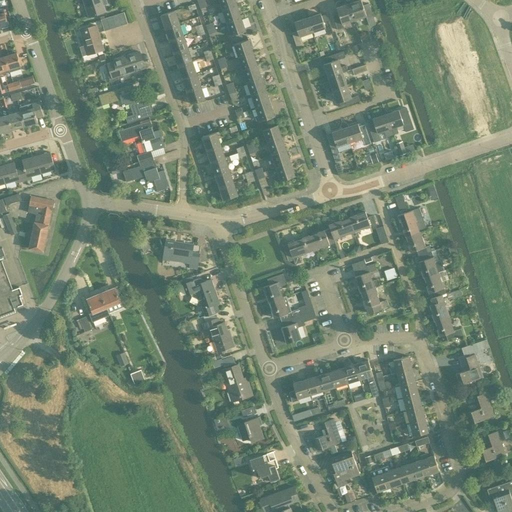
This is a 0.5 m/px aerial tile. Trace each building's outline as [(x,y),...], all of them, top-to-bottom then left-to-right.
[(83,0),(89,17),(105,12),(104,7),(103,5),(107,4),(105,0),(83,0)] [(219,0),(223,10),(237,5),(235,0),(219,0)] [(360,0),(349,4),(354,20),(366,16),(369,26),(376,23),(373,18),(369,4),(363,6),(361,0),(360,0)] [(343,24),(354,20),(349,4),(337,8),(339,14),(333,16),(337,30),(344,28),(343,24)] [(227,23),(241,18),(237,5),(223,10),(227,23)] [(0,27),(9,25),(3,8),(0,8),(0,27)] [(161,15),(165,28),(180,23),(175,10),(161,15)] [(124,13),(118,14),(122,26),(128,24),(124,13)] [(307,18),(312,32),(325,28),(328,35),(333,33),(327,14),(322,16),(321,13),(307,18)] [(118,14),(113,16),(116,27),(122,26),(118,14)] [(113,16),(107,18),(111,29),(116,27),(113,16)] [(107,18),(101,20),(105,31),(111,29),(107,18)] [(246,31),(241,18),(227,23),(231,36),(246,31)] [(299,36),(312,32),(307,18),(294,22),(297,30),(292,32),(296,46),(302,44),(299,36)] [(165,28),(170,41),(184,36),(180,23),(165,28)] [(80,31),(85,45),(80,47),(83,56),(88,55),(104,50),(97,26),(80,31)] [(170,41),(174,53),(188,48),(184,36),(170,41)] [(234,44),(238,57),(253,52),(249,39),(234,44)] [(349,48),(352,55),(360,52),(358,45),(349,48)] [(174,53),(178,66),(193,61),(188,48),(174,53)] [(328,77),(343,72),(348,71),(346,66),(341,67),(338,59),(345,57),(343,51),(330,56),(323,58),(325,64),(324,64),(328,77)] [(122,75),(145,68),(140,52),(114,60),(114,62),(106,65),(111,81),(123,77),(122,75)] [(238,57),(243,70),(257,65),(253,52),(238,57)] [(17,53),(5,56),(10,72),(21,68),(20,66),(21,66),(21,65),(17,53)] [(0,74),(10,72),(5,56),(0,57),(0,74)] [(183,78),(197,73),(193,61),(178,66),(183,78)] [(243,70),(247,83),(262,78),(257,65),(243,70)] [(354,75),(367,70),(365,65),(352,69),(354,75)] [(332,90),(347,85),(343,72),(328,77),(332,90)] [(187,91),(201,86),(197,73),(183,78),(187,91)] [(247,83),(251,95),(266,90),(262,78),(247,83)] [(151,102),(144,105),(140,94),(132,96),(131,92),(133,92),(131,85),(99,95),(102,105),(121,100),(123,107),(130,105),(133,115),(126,117),(128,123),(155,114),(151,102)] [(351,98),(347,85),(332,90),(337,103),(339,102),(341,107),(347,105),(360,101),(358,96),(351,98)] [(206,99),(201,86),(187,91),(191,104),(206,99)] [(251,95),(256,108),(270,103),(266,90),(251,95)] [(38,102),(19,107),(20,112),(25,126),(38,123),(36,118),(42,116),(38,102)] [(270,103),(256,108),(260,121),(275,116),(270,103)] [(399,110),(386,114),(391,128),(392,134),(398,132),(396,127),(404,124),(406,131),(412,130),(408,119),(410,119),(406,108),(399,110)] [(20,112),(8,115),(12,130),(25,126),(20,112)] [(374,121),(368,123),(370,129),(375,142),(380,140),(378,133),(385,130),(387,136),(392,134),(391,128),(386,114),(373,118),(374,121)] [(8,115),(0,117),(0,133),(12,130),(8,115)] [(153,151),(165,147),(160,130),(154,132),(152,127),(153,127),(151,121),(119,131),(122,141),(140,135),(143,142),(150,140),(153,151)] [(345,128),(350,142),(363,138),(365,145),(371,143),(366,130),(364,124),(359,126),(358,124),(345,128)] [(263,130),(267,143),(282,138),(277,125),(263,130)] [(337,146),(350,142),(345,128),(332,132),(335,140),(329,142),(334,156),(336,162),(342,160),(337,146)] [(202,137),(207,150),(221,145),(217,132),(202,137)] [(267,143),(272,155),(286,150),(282,138),(267,143)] [(396,143),(399,155),(400,156),(406,153),(406,152),(404,147),(402,141),(396,143)] [(207,150),(211,162),(225,157),(221,145),(207,150)] [(272,155),(276,168),(291,163),(286,150),(272,155)] [(138,155),(139,162),(153,157),(154,157),(151,151),(138,155)] [(36,156),(41,174),(51,171),(52,173),(56,172),(50,152),(36,156)] [(376,153),(375,154),(371,155),(370,155),(372,163),(378,162),(376,153)] [(31,177),(41,174),(36,156),(22,160),(23,166),(20,167),(24,181),(31,179),(31,177)] [(153,157),(139,162),(140,166),(123,172),(127,182),(145,177),(147,183),(154,181),(158,191),(170,188),(164,170),(158,172),(157,168),(155,162),(153,157)] [(215,175),(229,170),(225,157),(211,162),(215,175)] [(16,183),(24,181),(20,167),(16,168),(14,163),(0,167),(5,184),(15,181),(16,183)] [(291,163),(276,168),(280,181),(295,176),(291,163)] [(219,187),(234,183),(229,170),(215,175),(219,187)] [(238,196),(234,183),(219,187),(224,200),(238,196)] [(7,205),(21,200),(19,194),(4,199),(7,205)] [(395,197),(400,211),(406,209),(404,204),(406,204),(402,195),(395,197)] [(35,222),(49,225),(48,225),(51,210),(53,210),(55,201),(31,196),(27,212),(37,214),(35,222)] [(420,208),(398,215),(405,236),(421,231),(427,229),(420,208)] [(357,214),(350,217),(355,232),(377,225),(374,217),(368,219),(365,212),(357,215),(357,214)] [(11,213),(3,216),(5,221),(7,226),(10,235),(17,232),(18,232),(12,218),(11,213)] [(340,220),(329,224),(329,225),(330,228),(334,240),(355,232),(350,217),(340,221),(340,220)] [(44,251),(49,225),(35,222),(30,248),(44,251)] [(316,233),(309,236),(314,250),(335,243),(334,240),(330,228),(325,230),(323,231),(323,230),(316,233)] [(421,231),(405,236),(411,252),(416,250),(418,255),(428,252),(431,251),(431,249),(429,245),(426,247),(421,231)] [(294,241),(288,243),(288,244),(291,252),(293,260),(295,264),(301,262),(299,256),(303,254),(303,253),(314,250),(309,236),(309,235),(302,238),(302,239),(294,242),(294,241)] [(200,254),(193,253),(194,245),(166,241),(163,259),(190,263),(190,268),(197,269),(200,254)] [(0,318),(16,313),(14,308),(17,307),(23,305),(20,296),(22,295),(19,287),(8,291),(0,270),(0,259),(5,257),(2,248),(0,248),(0,318)] [(428,252),(418,255),(420,261),(419,262),(421,270),(423,278),(424,277),(439,272),(444,270),(441,262),(438,260),(435,250),(432,251),(431,251),(428,252)] [(291,252),(285,254),(288,260),(289,261),(293,260),(291,252)] [(113,278),(119,275),(114,263),(107,266),(113,278)] [(362,274),(355,277),(358,285),(357,285),(360,292),(376,287),(380,285),(378,279),(373,281),(370,272),(377,270),(375,263),(366,266),(360,269),(362,274)] [(453,269),(455,275),(462,273),(460,266),(453,269)] [(439,272),(424,277),(427,285),(426,286),(429,293),(437,290),(438,295),(438,296),(446,293),(442,281),(439,272)] [(270,284),(263,287),(266,295),(268,303),(269,302),(284,297),(281,286),(285,285),(284,280),(285,280),(283,274),(268,279),(270,284)] [(184,283),(183,284),(186,295),(191,294),(192,297),(199,300),(202,299),(205,307),(203,308),(205,316),(220,311),(217,303),(219,303),(211,279),(203,282),(197,279),(196,279),(194,280),(184,283)] [(115,286),(101,292),(107,307),(121,302),(115,286)] [(376,287),(360,292),(363,300),(363,301),(365,308),(366,308),(368,314),(389,306),(387,300),(381,302),(376,287)] [(101,292),(87,298),(93,312),(89,314),(92,322),(105,316),(104,315),(109,313),(107,307),(101,292)] [(432,304),(429,305),(432,313),(432,314),(434,321),(435,321),(450,316),(443,295),(446,294),(446,293),(438,296),(438,295),(430,298),(432,304)] [(284,297),(269,302),(271,310),(271,311),(273,318),(274,318),(282,315),(284,321),(301,315),(299,309),(292,311),(286,296),(284,297)] [(311,304),(299,308),(299,309),(301,315),(314,311),(311,304)] [(314,311),(301,315),(304,322),(316,318),(314,311)] [(285,326),(282,328),(285,336),(284,336),(286,343),(287,343),(302,338),(298,328),(305,325),(304,322),(301,315),(284,321),(288,320),(289,325),(285,326)] [(85,332),(92,329),(86,316),(79,319),(85,332)] [(186,316),(175,320),(177,325),(188,322),(186,316)] [(450,316),(435,321),(437,329),(439,336),(440,336),(447,334),(449,339),(463,335),(461,328),(455,330),(450,316)] [(218,319),(206,323),(207,329),(210,327),(218,351),(219,354),(226,352),(225,349),(234,346),(231,336),(229,337),(227,331),(225,323),(220,324),(218,319)] [(475,344),(462,349),(465,357),(478,352),(475,344)] [(125,353),(119,356),(123,365),(128,363),(125,353)] [(460,385),(483,377),(476,354),(464,358),(468,370),(456,374),(460,385)] [(395,367),(391,368),(393,374),(397,373),(412,369),(409,356),(394,360),(395,367)] [(220,359),(211,362),(213,368),(222,365),(220,359)] [(368,360),(356,364),(360,379),(367,377),(371,390),(377,388),(368,360)] [(348,383),(360,379),(356,364),(343,368),(348,383)] [(237,365),(222,370),(229,392),(227,392),(230,401),(232,400),(233,401),(252,395),(246,378),(242,379),(237,365)] [(335,387),(348,383),(343,368),(331,372),(335,387)] [(141,369),(130,373),(134,384),(145,380),(141,369)] [(412,369),(397,373),(400,385),(416,381),(412,369)] [(323,391),(335,387),(331,372),(318,376),(323,391)] [(311,395),(323,391),(318,376),(306,379),(311,395)] [(299,398),(311,395),(306,379),(293,383),(295,390),(290,392),(293,402),(299,400),(299,398)] [(416,381),(400,385),(403,398),(419,394),(416,381)] [(354,396),(355,402),(366,398),(364,393),(354,396)] [(471,424),(495,416),(487,393),(475,397),(479,409),(467,413),(471,424)] [(419,394),(403,398),(407,410),(422,406),(419,394)] [(256,413),(254,406),(241,411),(243,418),(256,413)] [(422,406),(407,410),(410,423),(425,419),(422,406)] [(301,412),(292,415),(294,421),(303,418),(301,412)] [(229,426),(226,415),(214,419),(217,430),(229,426)] [(251,442),(264,438),(259,425),(262,424),(259,416),(244,421),(245,423),(238,426),(243,441),(250,438),(251,442)] [(319,450),(342,442),(334,419),(323,423),(327,434),(315,438),(319,450)] [(425,419),(410,423),(413,436),(429,432),(425,419)] [(482,462),(505,454),(498,431),(486,435),(490,447),(478,451),(482,462)] [(428,437),(415,441),(417,447),(430,442),(428,437)] [(351,451),(340,455),(331,459),(336,474),(334,475),(337,482),(359,474),(351,451)] [(426,453),(420,456),(421,460),(426,475),(439,471),(438,467),(434,456),(428,458),(426,453)] [(267,454),(250,459),(253,468),(253,469),(257,468),(259,475),(258,475),(259,478),(262,477),(261,476),(268,474),(271,482),(280,479),(276,468),(279,467),(277,463),(276,458),(269,461),(267,454)] [(367,465),(368,464),(373,463),(372,461),(371,456),(371,455),(365,457),(367,465)] [(421,460),(409,464),(414,479),(426,475),(421,460)] [(409,464),(397,468),(402,483),(414,479),(409,464)] [(388,466),(383,468),(385,472),(390,487),(402,483),(397,468),(389,471),(388,466)] [(383,468),(371,472),(377,492),(390,487),(385,472),(383,468)] [(498,511),(509,511),(511,511),(511,499),(510,493),(511,492),(511,480),(487,489),(491,502),(495,501),(498,511)] [(291,511),(290,507),(288,504),(299,499),(294,486),(260,499),(265,511),(291,511)] [(344,494),(347,502),(353,500),(354,500),(351,492),(344,494)]
